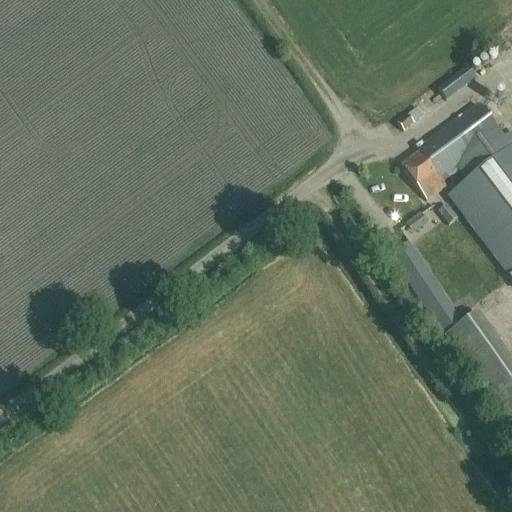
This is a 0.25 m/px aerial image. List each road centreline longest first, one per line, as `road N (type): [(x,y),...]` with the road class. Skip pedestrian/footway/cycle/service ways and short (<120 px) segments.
road 1 (unclassified): [(0,414),(357,144)]
road 2 (track): [(253,0),(357,144)]
road 3 (unknown): [(357,144),(497,72)]
